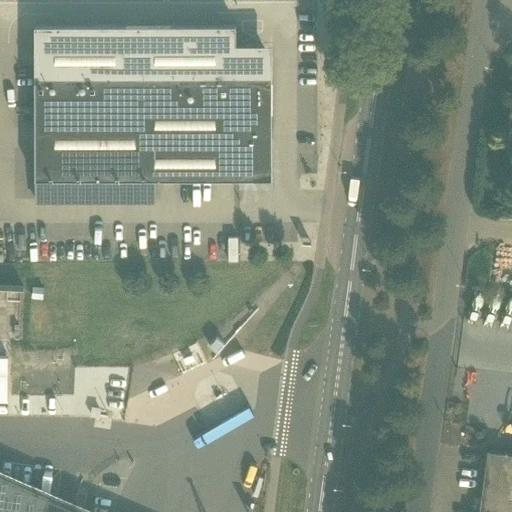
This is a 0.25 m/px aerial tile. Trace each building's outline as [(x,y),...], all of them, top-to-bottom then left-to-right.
[(35,179),(238,179),(272,179),(271,44),(236,44),(236,25),(35,25),(35,179)] [(0,285),(0,338),(20,339),(21,286),(0,285)] [(31,298),(42,300),(44,288),(32,287),(31,298)] [(511,511),(511,454),(487,450),(487,452),(488,452),(482,494),(482,495),(481,497),(483,497),(481,510),(480,509),(479,511),(480,511),(511,511)] [(83,511),(0,476),(0,511),(83,511)] [(82,511),(83,507),(84,495),(77,494),(75,508),(56,505),(55,511),(82,511)]
